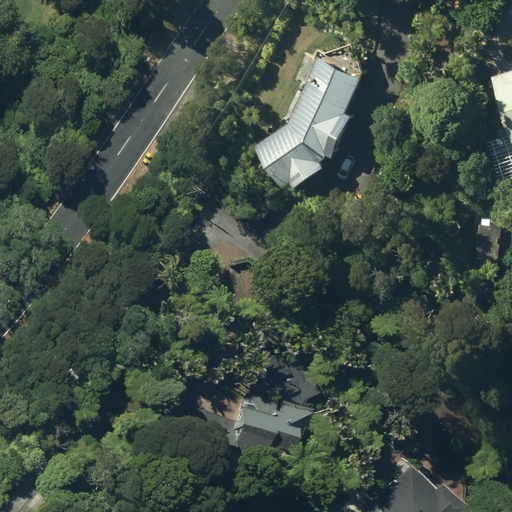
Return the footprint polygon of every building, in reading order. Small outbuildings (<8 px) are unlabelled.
[(296,179),(300,185),(332,163),(327,156),(336,151),(341,153),(360,110),(354,107),(369,73),(325,52),(294,120),(260,144),(288,185),(296,179)] [(511,70),(496,76),(511,122),(511,70)] [(493,171),(476,171),(476,197),(493,197),(493,171)] [(491,256),(503,257),(505,229),(495,229),(495,224),(485,224),(483,252),(492,253),(491,256)] [(194,409),(179,452),(221,466),(223,459),(265,473),(271,456),(286,460),(296,432),(300,433),(307,412),(281,403),(279,409),(247,398),(237,424),(194,409)] [(409,466),(362,511),(454,511),(432,490),(409,466)]
